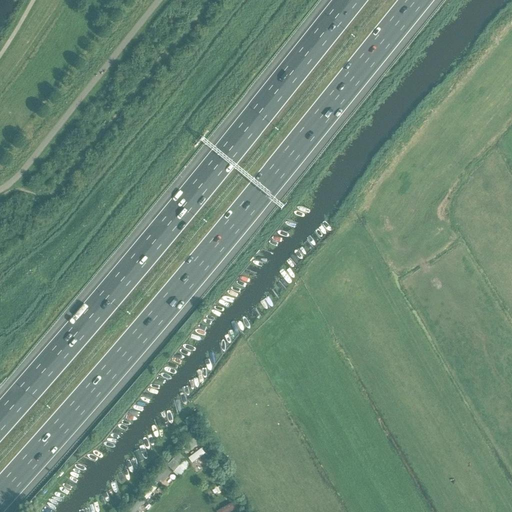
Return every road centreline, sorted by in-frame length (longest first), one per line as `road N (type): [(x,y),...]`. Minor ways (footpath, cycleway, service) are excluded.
road 1 (motorway): [(0,494),(416,0)]
road 2 (motorway): [(350,0),(0,417)]
road 3 (unknown): [(0,197),(17,189),(48,194),(57,186),(209,0)]
